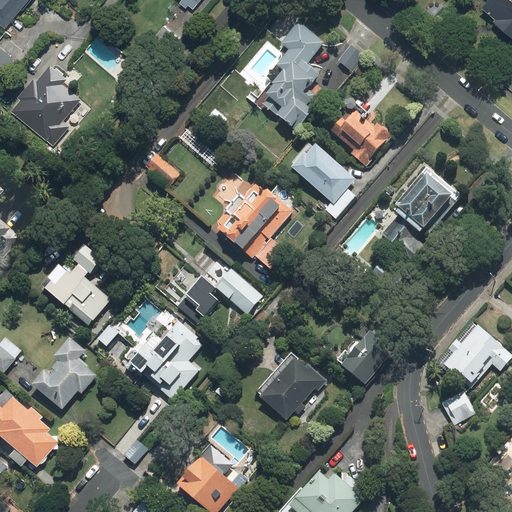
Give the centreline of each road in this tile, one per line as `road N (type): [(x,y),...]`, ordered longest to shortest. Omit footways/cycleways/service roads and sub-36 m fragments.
road 1 (residential): [(437,511),(409,400),(412,361),(511,242)]
road 2 (residential): [(354,0),(511,132)]
